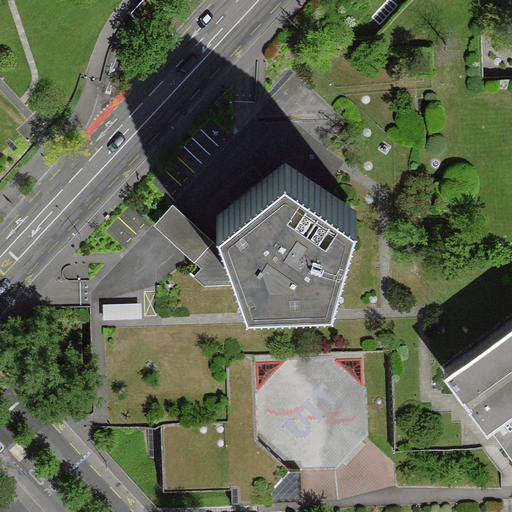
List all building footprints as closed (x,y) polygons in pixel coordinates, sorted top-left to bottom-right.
[(145,0),(133,14),(140,20),(147,28),(172,0),(145,0)] [(245,286),(250,301),(339,297),(359,213),(326,190),(287,164),(221,218),(229,242),(245,286)] [(197,264),(215,244),(191,222),(174,207),(155,227),(172,242),(189,258),(197,264)] [(245,286),(229,242),(222,249),(215,244),(197,264),(202,270),(195,277),(206,288),(245,286)] [(142,302),(104,303),(104,319),(143,317),(142,302)] [(511,317),(475,346),(445,367),(488,427),(511,408),(511,317)] [(161,424),(165,490),(232,488),(233,503),(273,501),(273,490),(291,470),(258,439),(256,392),(255,355),(229,356),(231,421),(161,424)] [(511,408),(488,427),(504,447),(511,457),(511,408)] [(301,469),(291,470),(273,490),(273,501),(299,500),(302,496),(301,469)]
